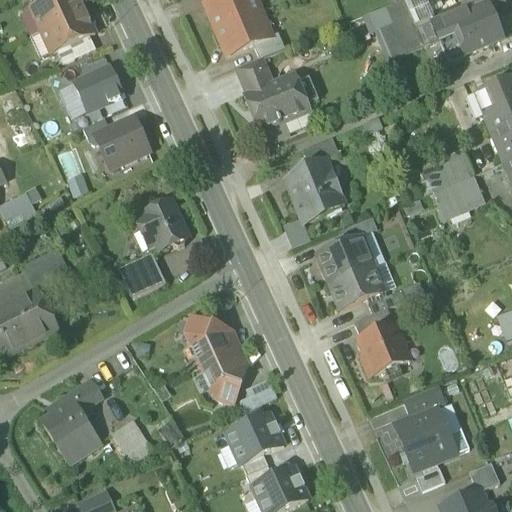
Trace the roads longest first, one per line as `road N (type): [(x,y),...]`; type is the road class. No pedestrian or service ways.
road 1 (secondary): [(247,268),(122,0)]
road 2 (residential): [(247,268),(0,409)]
road 3 (secondary): [(357,511),(247,268)]
